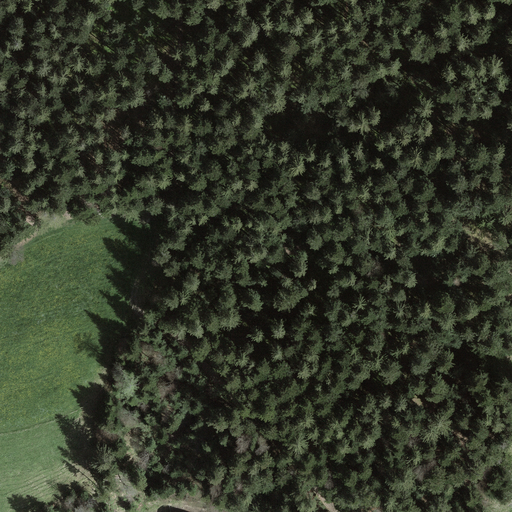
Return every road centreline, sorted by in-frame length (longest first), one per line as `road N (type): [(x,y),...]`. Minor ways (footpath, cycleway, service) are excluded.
road 1 (track): [(335,511),(206,366),(133,309),(165,218),(165,193)]
road 2 (track): [(165,193),(177,0)]
